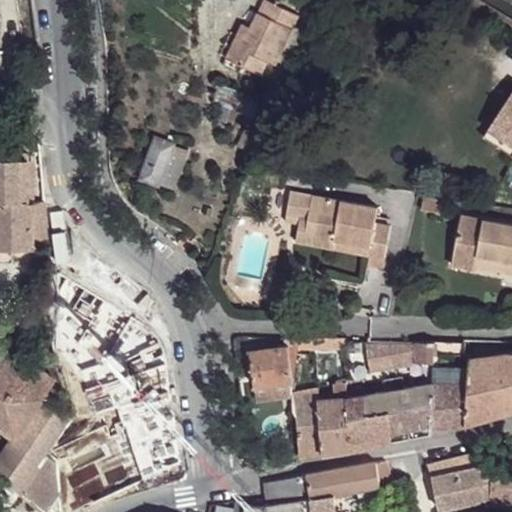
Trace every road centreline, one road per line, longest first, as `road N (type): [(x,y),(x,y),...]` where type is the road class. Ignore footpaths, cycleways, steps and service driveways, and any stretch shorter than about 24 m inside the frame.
road 1 (residential): [(211,482),(188,324),(88,214),(68,136)]
road 2 (residential): [(211,482),(511,425)]
road 3 (residential): [(68,136),(55,0)]
